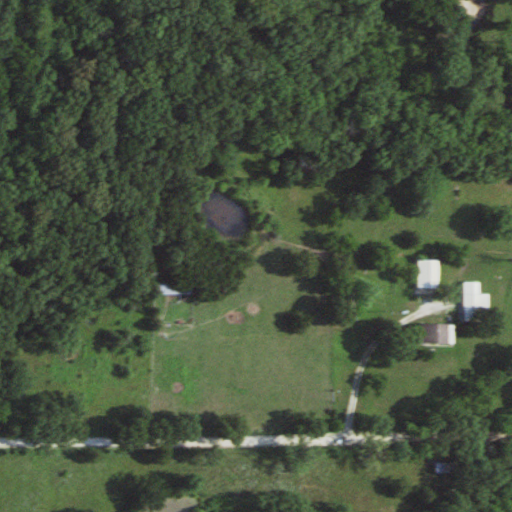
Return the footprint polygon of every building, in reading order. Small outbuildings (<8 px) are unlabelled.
[(432,260),(410,260),(409,290),(432,290),(432,260)] [(481,294),(473,294),(473,282),(455,282),(455,322),(472,322),(472,316),(481,316),(481,294)] [(149,295),(181,295),(181,284),(149,284),(149,295)] [(446,344),(446,324),(412,324),(412,344),(446,344)] [(427,475),(446,475),(446,462),(427,462),(427,475)]
